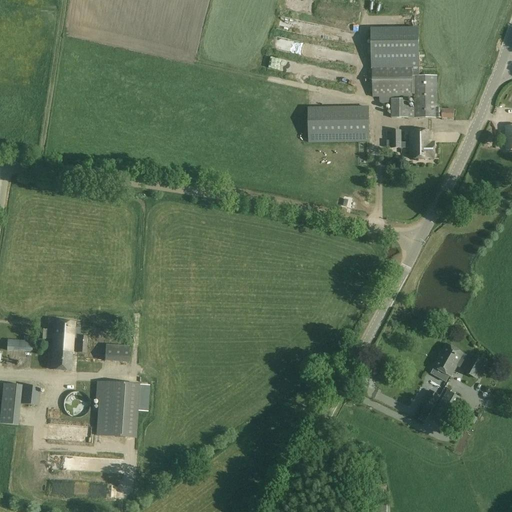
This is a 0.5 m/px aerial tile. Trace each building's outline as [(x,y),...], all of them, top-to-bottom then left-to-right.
[(373,97),(413,97),(413,94),(414,94),(414,118),(438,118),(438,76),(419,76),(418,28),(372,28),(373,97)] [(307,73),(340,78),(341,67),(309,62),(307,73)] [(392,101),(392,118),(409,119),(409,101),(392,101)] [(369,108),(309,109),(309,143),(369,142),(369,108)] [(454,110),(442,110),(442,120),(454,120),(454,110)] [(410,132),(411,142),(401,143),(401,131),(392,131),(392,149),(411,148),(411,159),(435,159),(435,142),(432,142),(432,131),(410,132)] [(53,330),(39,329),(39,340),(46,340),(46,339),(52,339),(51,370),(71,371),(73,340),(78,340),(77,353),(86,354),(87,337),(80,336),(80,328),(73,327),(74,323),(53,322),(53,330)] [(7,341),(7,351),(32,353),(33,342),(7,341)] [(458,365),(459,365),(465,354),(446,344),(434,368),(436,369),(432,375),(446,382),(449,376),(452,378),(458,365)] [(105,362),(129,363),(129,347),(106,345),(105,362)] [(465,369),(464,372),(477,379),(486,363),(484,362),(485,361),(479,357),(478,359),(473,356),(472,358),(465,354),(459,365),(465,369)] [(98,382),(97,400),(99,400),(97,436),(137,438),(138,411),(148,411),(150,385),(140,384),(98,382)] [(0,419),(0,423),(17,426),(21,386),(4,384),(0,419)] [(22,405),(38,406),(40,387),(24,386),(22,405)] [(430,391),(427,398),(435,403),(439,396),(430,391)] [(448,391),(433,418),(447,426),(457,408),(462,399),(448,391)] [(73,417),(76,418),(77,418),(80,418),(82,417),(84,416),(86,414),(88,412),(89,410),(89,408),(89,405),(89,403),(89,401),(88,399),(86,397),(84,396),(82,394),(80,394),(77,393),(75,393),(73,394),(70,395),(69,396),(67,398),(66,400),(65,402),(64,404),(64,407),(65,409),(66,411),(67,413),(69,415),(71,417),(73,417)] [(435,403),(427,398),(421,407),(430,412),(435,403)] [(430,412),(421,407),(415,417),(424,422),(430,412)] [(70,471),(73,459),(63,457),(60,469),(70,471)] [(78,458),(78,471),(124,472),(124,459),(78,458)] [(117,487),(50,482),(49,498),(97,501),(97,495),(116,496),(117,487)] [(385,502),(385,511),(390,511),(395,511),(394,501),(385,502)]
